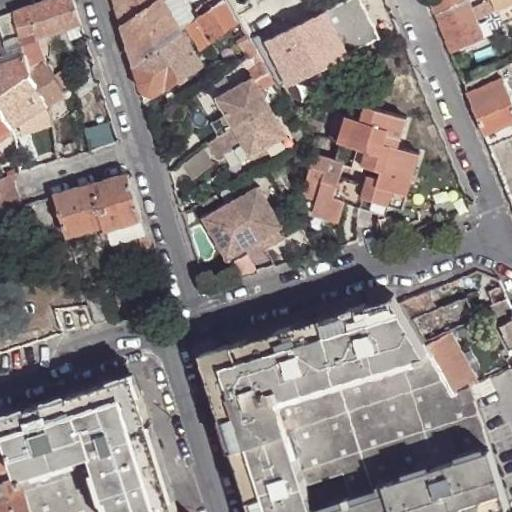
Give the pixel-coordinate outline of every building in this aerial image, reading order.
[(73,0),(48,0),(27,7),(34,38),(36,38),(68,28),(80,24),(82,23),(73,0)] [(115,0),(123,23),(156,0),(115,0)] [(156,0),(123,23),(135,63),(183,30),(166,0),(165,0),(156,0)] [(183,0),(165,0),(166,0),(183,30),(189,25),(196,21),(183,0)] [(252,38),(230,0),(225,0),(196,21),(189,25),(202,46),(231,25),(248,57),(250,57),(258,51),(257,48),(252,38)] [(325,10),(346,53),(356,48),(379,37),(361,0),(344,0),(335,5),(325,10)] [(430,0),(435,12),(461,0),(430,0)] [(484,38),(467,0),(461,0),(435,12),(452,52),(484,38)] [(511,0),(492,0),(504,24),(511,20),(511,0)] [(23,42),(31,72),(31,73),(46,64),(46,63),(36,38),(34,38),(27,7),(15,11),(23,42)] [(269,42),(289,79),(290,80),(311,70),(324,63),(346,53),(325,10),(269,39),(268,39),(269,42)] [(15,11),(0,15),(0,25),(8,56),(19,52),(16,44),(23,42),(15,11)] [(80,24),(68,28),(71,36),(82,33),(80,24)] [(183,30),(135,63),(147,100),(204,63),(183,30)] [(265,31),(252,38),(257,48),(269,42),(268,39),(269,39),(265,31)] [(0,92),(31,72),(23,42),(16,44),(19,52),(8,56),(0,58),(0,92)] [(275,80),(277,85),(289,79),(269,42),(257,48),(258,51),(268,69),(275,80)] [(63,90),(67,87),(73,82),(57,58),(52,61),(51,59),(46,63),(46,64),(63,90)] [(511,62),(480,76),(484,87),(504,78),(510,90),(511,89),(511,62)] [(328,71),(324,63),(311,70),(314,77),(328,71)] [(46,64),(31,73),(49,103),(65,93),(68,97),(73,94),(67,87),(63,90),(46,64)] [(264,87),(275,80),(268,69),(216,104),(224,117),(212,126),(220,138),(271,104),(260,87),(263,85),(264,87)] [(0,92),(0,108),(13,126),(44,106),(45,111),(50,110),(49,103),(31,73),(31,72),(0,92)] [(484,87),(480,76),(464,83),(469,93),(484,87)] [(504,78),(484,87),(469,93),(485,133),(511,122),(511,94),(510,90),(504,78)] [(289,132),(271,104),(220,138),(212,143),(221,159),(237,148),(246,161),(289,132)] [(0,133),(13,126),(0,108),(0,133)] [(342,150),(344,150),(370,156),(367,171),(370,172),(387,176),(385,183),(374,181),(373,190),(370,202),(398,208),(401,194),(416,197),(424,155),(403,150),(409,120),(366,110),(363,125),(349,123),(342,150)] [(108,120),(89,125),(94,143),(113,139),(108,120)] [(333,148),(342,150),(349,123),(339,121),(333,148)] [(294,134),(299,143),(308,138),(303,129),(294,134)] [(511,140),(491,150),(511,201),(511,140)] [(370,156),(344,150),(340,168),(350,171),(369,176),(370,172),(367,171),(370,156)] [(216,166),(205,153),(187,170),(197,182),(216,166)] [(249,171),(253,176),(270,165),(266,159),(249,171)] [(350,171),(340,168),(319,163),(310,206),(325,209),(322,225),(350,230),(353,209),(354,207),(343,205),(348,184),(350,171)] [(128,172),(92,183),(101,213),(105,224),(107,229),(142,218),(128,172)] [(22,204),(10,173),(0,176),(0,212),(22,205),(22,204)] [(101,213),(92,183),(55,194),(65,223),(101,213)] [(353,209),(368,213),(370,202),(373,190),(348,184),(343,205),(354,207),(353,209)] [(235,199),(264,246),(265,249),(290,233),(260,185),(235,199)] [(65,223),(55,194),(25,203),(36,237),(67,230),(65,223)] [(412,212),(416,197),(401,194),(398,208),(412,212)] [(248,254),(264,246),(235,199),(204,219),(228,259),(245,248),(248,254)] [(396,218),(398,208),(370,202),(368,213),(396,218)] [(105,224),(101,213),(65,223),(67,230),(69,234),(105,224)] [(146,229),(142,218),(107,229),(107,230),(109,238),(110,240),(146,229)] [(101,240),(109,238),(107,230),(99,233),(101,240)] [(152,249),(147,232),(137,235),(143,252),(146,251),(152,249)] [(152,249),(146,251),(148,260),(155,257),(152,249)] [(511,307),(502,281),(492,284),(494,288),(486,292),(493,303),(491,305),(501,325),(511,319),(511,307)] [(132,312),(146,308),(139,284),(125,288),(126,290),(132,312)] [(169,300),(164,285),(156,287),(150,289),(155,305),(169,300)] [(124,315),(132,312),(126,290),(117,293),(124,315)] [(423,291),(412,296),(422,313),(409,318),(424,344),(450,330),(475,317),(463,295),(434,310),(423,291)] [(428,351),(424,344),(409,318),(400,300),(395,293),(218,347),(228,379),(212,384),(232,449),(289,430),(278,397),(428,351)] [(97,323),(110,319),(103,295),(89,299),(97,323)] [(400,300),(409,318),(422,313),(412,296),(400,300)] [(511,346),(511,345),(511,319),(501,325),(511,346)] [(450,330),(424,344),(428,351),(454,394),(471,386),(479,382),(450,330)] [(228,379),(218,347),(201,352),(212,384),(228,379)] [(454,394),(428,351),(278,397),(289,430),(232,449),(253,511),(358,511),(335,442),(457,401),(454,394)] [(511,366),(479,382),(471,386),(500,477),(511,497),(511,366)] [(178,511),(135,373),(0,416),(20,477),(31,511),(178,511)] [(500,477),(471,386),(454,394),(457,401),(335,442),(358,511),(497,511),(511,508),(500,477)] [(0,511),(31,511),(20,477),(0,483),(0,511)]
